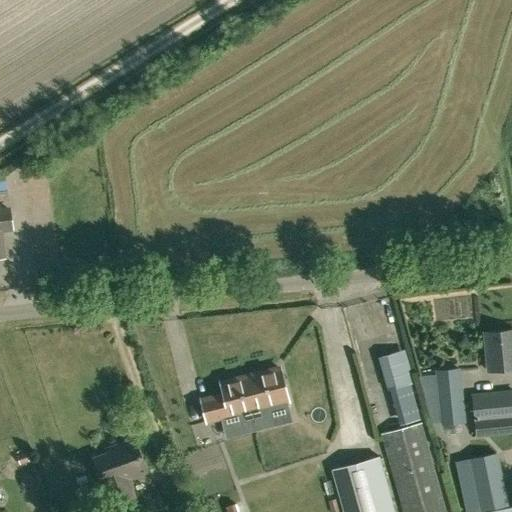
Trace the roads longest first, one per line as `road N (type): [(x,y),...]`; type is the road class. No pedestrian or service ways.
road 1 (unclassified): [(0,312),(511,259)]
road 2 (unclassified): [(0,151),(240,0)]
